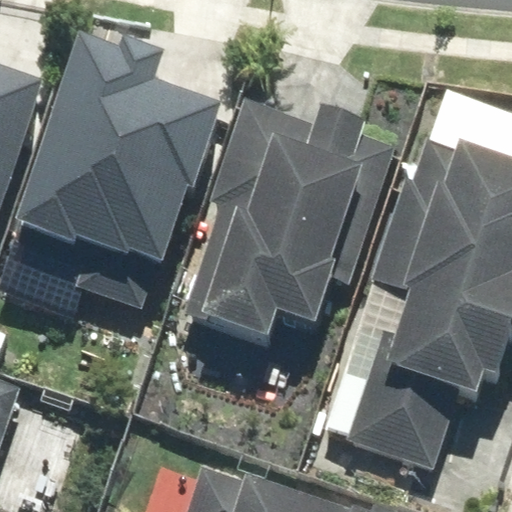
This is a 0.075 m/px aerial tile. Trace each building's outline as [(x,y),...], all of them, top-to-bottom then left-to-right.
[(165,286),(220,126),(152,102),(163,70),(130,58),(126,72),(81,57),(15,248),(76,269),(80,256),(99,263),(87,299),(138,317),(150,281),(165,286)] [(0,235),(48,96),(0,79),(0,235)] [(511,356),(511,131),(444,108),(415,193),(406,190),(374,286),(414,300),(400,340),(380,333),(339,454),(436,487),(465,402),(486,410),(491,395),(498,397),(511,356)] [(329,355),(396,159),(362,147),(367,131),(326,117),(318,139),(245,114),(209,219),(221,223),(186,326),(226,340),(225,342),(273,359),(280,338),(329,355)] [(25,404),(0,395),(0,444),(1,441),(11,444),(25,404)] [(363,511),(297,489),(290,510),(163,466),(147,511),(363,511)]
